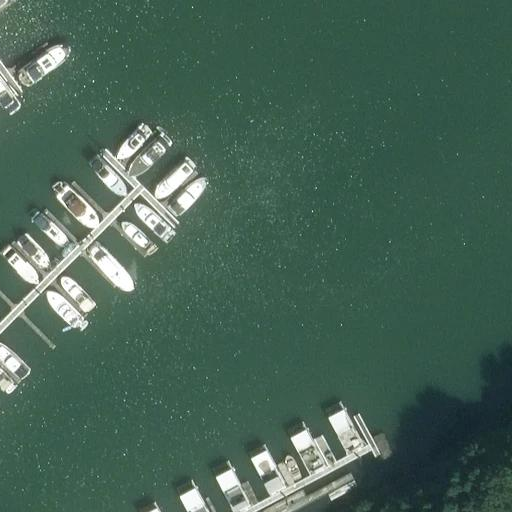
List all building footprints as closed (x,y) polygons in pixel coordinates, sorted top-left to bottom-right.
[(340,402),(324,410),(347,454),(363,446),(340,402)] [(302,422),(286,430),(309,474),(325,466),(302,422)] [(266,443),(250,452),(272,493),(288,485),(266,443)] [(228,461),(212,469),(234,511),(237,511),(251,505),(228,461)] [(208,511),(191,480),(176,488),(188,511),(208,511)] [(160,511),(154,500),(138,508),(140,511),(160,511)]
